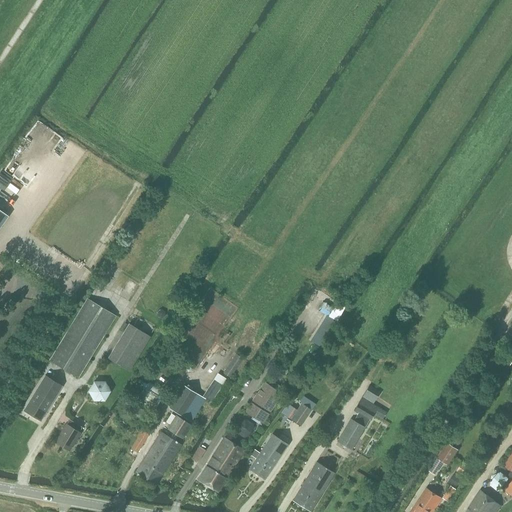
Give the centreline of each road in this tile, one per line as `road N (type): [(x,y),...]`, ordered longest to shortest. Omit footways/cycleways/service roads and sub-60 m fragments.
road 1 (track): [(504,326),(386,511)]
road 2 (unknown): [(0,395),(57,300),(0,260)]
road 3 (tertiary): [(145,511),(0,485)]
road 4 (unknown): [(57,300),(56,276),(20,224),(46,189)]
